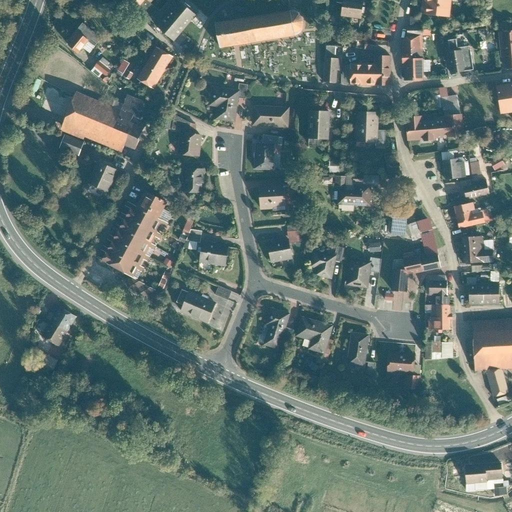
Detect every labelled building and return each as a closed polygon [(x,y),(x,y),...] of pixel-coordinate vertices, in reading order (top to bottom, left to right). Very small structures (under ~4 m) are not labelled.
[(122,0),(171,40),(193,15),(175,0),(168,0),(157,13),(142,0),(122,0)] [(340,0),(337,17),(361,21),(364,4),(341,0),(340,0)] [(447,19),(449,0),(419,0),(418,16),(447,19)] [(290,11),(212,24),(216,49),(294,36),(294,33),(298,32),(299,31),(300,30),(302,28),(302,26),(303,24),(303,23),(303,21),(302,19),(301,18),(300,16),(298,15),(296,13),(294,13),(293,13),(291,13),(290,11)] [(64,44),(75,53),(88,39),(77,29),(64,44)] [(511,67),(511,32),(499,33),(502,69),(511,67)] [(403,80),(423,79),(422,47),(431,47),(431,36),(401,37),(403,80)] [(450,75),(474,71),(470,48),(455,51),(453,41),(444,43),(450,75)] [(336,48),(326,47),(325,56),(336,57),(336,48)] [(154,91),(172,60),(153,49),(135,79),(154,91)] [(105,75),(114,66),(103,56),(95,64),(105,75)] [(376,86),(391,86),(390,58),(376,58),(376,64),(376,86)] [(134,74),(128,70),(132,64),(124,59),(117,72),(131,80),(134,74)] [(322,83),(338,84),(340,62),(324,60),(322,83)] [(348,87),(376,86),(376,64),(348,64),(348,87)] [(196,79),(205,78),(204,69),(195,70),(196,79)] [(33,100),(42,81),(36,78),(27,98),(33,100)] [(236,99),(245,100),(247,87),(238,85),(237,92),(236,99)] [(459,102),(457,94),(448,96),(446,86),(439,88),(441,99),(442,99),(442,102),(447,101),(448,105),(459,102)] [(511,116),(511,87),(494,90),(498,119),(511,116)] [(213,120),(233,123),(236,99),(237,92),(211,88),(208,108),(215,109),(213,120)] [(123,145),(137,150),(145,130),(127,123),(131,115),(137,118),(143,104),(123,96),(117,111),(77,94),(64,127),(121,151),(123,145)] [(288,109),(251,107),(250,127),(287,129),(288,109)] [(330,139),(331,113),(307,112),(306,139),(330,139)] [(378,114),(354,113),(353,142),(375,143),(377,143),(377,131),(378,114)] [(459,114),(406,119),(407,142),(461,138),(459,114)] [(375,146),(385,147),(385,132),(377,131),(377,143),(375,143),(375,146)] [(80,158),(86,144),(62,134),(56,148),(80,158)] [(198,157),(200,136),(178,134),(176,155),(198,157)] [(277,147),(278,138),(263,136),(261,145),(268,145),(274,146),(277,147)] [(274,146),(268,145),(254,145),(253,169),(273,169),(274,146)] [(463,158),(445,160),(447,180),(466,178),(463,158)] [(479,161),(469,163),(472,180),(482,179),(479,161)] [(108,195),(117,172),(96,164),(86,186),(108,195)] [(204,170),(193,170),(182,170),(183,193),(205,193),(204,170)] [(364,179),(359,178),(359,184),(367,184),(379,185),(380,175),(364,175),(364,179)] [(353,179),(335,178),(335,187),(344,188),(344,191),(352,192),(353,179)] [(139,179),(136,185),(143,188),(146,182),(139,179)] [(491,195),(488,181),(462,186),(464,200),(491,195)] [(286,209),(285,185),(256,186),(256,209),(286,209)] [(164,202),(141,191),(132,208),(155,219),(164,202)] [(344,191),(336,191),(335,205),(359,205),(359,192),(352,192),(344,191)] [(475,225),(471,203),(451,206),(454,228),(475,225)] [(168,226),(155,219),(132,208),(126,205),(120,216),(162,237),(163,234),(157,231),(161,225),(167,228),(168,226)] [(161,239),(162,237),(120,216),(115,228),(155,248),(157,245),(151,242),(155,236),(161,239)] [(406,225),(406,221),(389,220),(388,235),(405,236),(406,225)] [(420,233),(418,223),(406,225),(408,235),(420,233)] [(487,227),(482,235),(492,240),(496,232),(487,227)] [(154,250),(155,248),(115,228),(109,239),(149,258),(151,256),(145,253),(148,247),(154,250)] [(201,243),(202,233),(190,230),(188,235),(187,237),(186,241),(201,243)] [(298,231),(287,233),(288,240),(290,240),(291,244),(300,242),(298,231)] [(425,258),(436,256),(431,231),(420,233),(425,258)] [(187,237),(181,235),(178,242),(184,245),(186,241),(187,237)] [(483,251),(482,238),(460,239),(462,265),(494,263),(494,250),(483,251)] [(148,261),(149,258),(109,239),(104,250),(143,269),(144,268),(139,265),(142,258),(148,261)] [(268,261),(294,257),(291,244),(290,240),(288,240),(265,244),(268,261)] [(224,266),(227,247),(201,243),(198,263),(224,266)] [(369,253),(379,252),(379,244),(369,244),(369,253)] [(341,263),(343,249),(335,248),(333,256),(335,257),(334,261),(341,263)] [(142,271),(143,269),(104,250),(98,261),(132,278),(137,269),(142,271)] [(314,277),(330,280),(334,261),(335,257),(333,256),(312,252),(309,267),(316,269),(314,277)] [(393,270),(391,292),(406,292),(408,276),(422,273),(439,270),(436,256),(419,259),(418,257),(403,259),(405,270),(393,270)] [(348,259),(343,286),(364,290),(368,272),(370,264),(348,259)] [(380,261),(371,259),(370,264),(368,272),(377,274),(380,261)] [(164,273),(161,280),(167,282),(169,275),(164,273)] [(164,290),(167,282),(161,280),(158,288),(164,290)] [(435,307),(449,307),(448,281),(426,281),(426,297),(433,297),(433,307),(435,307)] [(478,306),(479,283),(464,283),(464,306),(478,306)] [(498,306),(498,283),(479,283),(478,306),(498,306)] [(228,301),(231,294),(217,288),(214,295),(228,301)] [(207,325),(216,305),(187,293),(179,313),(207,325)] [(59,351),(77,319),(55,307),(37,338),(59,351)] [(429,331),(449,331),(449,307),(435,307),(435,319),(428,319),(429,331)] [(281,351),(291,317),(270,311),(260,345),(281,351)] [(325,353),(332,326),(298,318),(292,345),(325,353)] [(492,397),(507,392),(500,369),(511,368),(511,319),(473,321),(474,370),(484,369),(492,397)] [(366,364),(369,337),(349,334),(345,366),(365,368),(366,364)] [(451,359),(452,344),(431,344),(431,361),(451,359)] [(412,376),(415,357),(385,353),(382,372),(412,376)] [(52,373),(58,361),(46,356),(41,368),(52,373)] [(373,378),(375,365),(366,364),(365,368),(364,377),(373,378)] [(331,386),(336,378),(327,373),(323,381),(331,386)] [(417,392),(419,378),(408,376),(406,390),(417,392)] [(29,382),(27,391),(36,393),(38,384),(29,382)] [(503,480),(501,463),(462,467),(463,485),(484,483),(484,481),(501,480),(503,480)] [(484,483),(463,485),(464,493),(491,490),(492,495),(507,493),(506,487),(493,489),(493,484),(501,483),(501,480),(484,481),(484,483)] [(411,502),(408,511),(427,511),(429,507),(411,502)]
